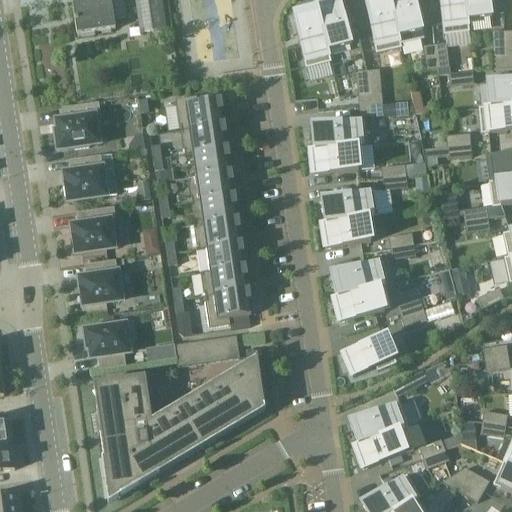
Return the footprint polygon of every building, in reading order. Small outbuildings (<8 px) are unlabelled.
[(114,21),(126,19),(123,0),(119,0),(110,1),(72,6),(76,37),(115,31),(114,21)] [(135,0),(140,34),(165,30),(161,0),(135,0)] [(379,0),(365,3),(376,55),(401,50),(400,46),(389,0),(379,0)] [(415,0),(389,0),(400,46),(425,40),(415,0)] [(439,0),(444,37),(469,33),(468,21),(467,21),(464,0),(439,0)] [(489,0),(464,0),(467,21),(468,21),(492,18),(489,0)] [(340,2),(315,9),(316,12),(317,12),(328,52),(352,46),(340,2)] [(316,12),(293,18),(307,70),(331,63),(328,52),(317,12),(316,12)] [(505,57),(505,33),(493,34),(494,57),(505,57)] [(446,45),(435,47),(438,71),(450,69),(446,45)] [(438,71),(435,47),(423,49),(426,72),(438,71)] [(511,56),(505,57),(494,57),(494,70),(511,69),(511,56)] [(379,71),(367,73),(370,96),(382,95),(379,71)] [(367,73),(356,74),(358,97),(370,96),(367,73)] [(471,74),(448,77),(449,89),(473,86),(471,74)] [(511,81),(488,84),(490,109),(491,109),(511,107),(511,81)] [(406,88),(398,92),(402,99),(409,95),(406,88)] [(216,95),(197,98),(197,100),(198,105),(217,102),(216,95)] [(382,95),(370,96),(358,97),(359,109),(383,107),(382,95)] [(197,100),(178,103),(182,132),(223,126),(219,102),(217,102),(198,105),(197,100)] [(140,115),(146,114),(149,114),(147,101),(139,102),(140,115)] [(394,120),(414,118),(411,104),(393,106),(394,120)] [(88,149),(88,146),(98,145),(103,144),(98,105),(62,110),(63,122),(56,124),(58,134),(55,134),(58,151),(73,149),(73,151),(88,149)] [(383,107),(359,109),(360,121),(384,119),(383,107)] [(490,109),(478,110),(481,135),(511,132),(511,107),(491,109),(490,109)] [(366,122),(313,127),(315,151),(315,152),(350,148),(356,148),(356,149),(368,148),(366,122)] [(223,126),(182,132),(185,157),(193,156),(193,155),(227,150),(223,126)] [(137,137),(129,147),(130,153),(145,150),(143,136),(137,137)] [(469,136),(446,139),(447,151),(471,148),(469,136)] [(151,148),(153,161),(162,159),(160,147),(151,148)] [(315,151),(311,152),(313,177),(358,173),(356,149),(356,148),(350,148),(315,152),(315,151)] [(471,148),(447,151),(448,162),(472,160),(471,148)] [(227,150),(193,155),(193,156),(196,178),(196,179),(230,174),(227,150)] [(511,155),(489,159),(493,183),(493,184),(511,180),(511,155)] [(66,186),(63,186),(66,203),(105,197),(115,196),(109,156),(99,158),(69,162),(71,175),(64,176),(66,186)] [(162,159),(153,161),(155,173),(156,182),(174,179),(172,170),(164,172),(162,159)] [(405,167),(381,170),(382,181),(406,179),(405,167)] [(196,178),(189,179),(192,203),(234,197),(230,174),(196,179),(196,178)] [(406,179),(382,181),(384,193),(408,191),(406,179)] [(493,183),(489,183),(492,208),(493,209),(502,208),(511,206),(511,180),(493,184),(493,183)] [(148,183),(138,184),(140,202),(151,201),(148,183)] [(375,192),(323,201),(326,225),(326,226),(367,219),(367,220),(379,218),(375,192)] [(158,196),(160,208),(169,207),(167,194),(158,196)] [(234,197),(192,203),(196,227),(237,221),(234,197)] [(171,219),(169,207),(160,208),(162,221),(171,219)] [(486,209),(463,212),(464,224),(488,221),(504,219),(502,208),(493,209),(492,208),(486,209)] [(73,238),(71,239),(73,255),(119,249),(113,209),(76,214),(78,227),(72,228),(73,238)] [(326,225),(322,225),(326,251),(371,244),(367,220),(367,219),(326,226),(326,225)] [(237,221),(196,227),(199,252),(207,250),(240,245),(237,221)] [(488,221),(464,224),(466,236),(490,232),(488,221)] [(511,233),(503,235),(508,259),(511,258),(511,233)] [(412,236),(388,240),(390,251),(414,247),(412,236)] [(165,243),(167,256),(176,254),(174,242),(165,243)] [(240,245),(207,250),(210,272),(210,274),(244,269),(240,245)] [(150,247),(146,252),(147,256),(159,254),(158,246),(150,247)] [(414,247),(390,251),(392,263),(416,258),(414,247)] [(178,267),(176,254),(167,256),(169,268),(178,267)] [(81,293),(78,293),(81,310),(122,303),(116,264),(85,269),(86,281),(79,282),(81,293)] [(376,264),(332,275),(338,299),(338,300),(378,289),(379,290),(382,289),(382,287),(393,284),(388,264),(377,267),(376,264)] [(210,272),(203,274),(206,299),(247,293),(244,269),(210,274),(210,272)] [(464,269),(451,272),(457,298),(470,295),(464,269)] [(172,291),(174,303),(183,302),(181,289),(172,291)] [(338,299),(334,300),(340,325),(384,314),(379,290),(378,289),(338,300),(338,299)] [(478,300),(483,311),(505,301),(499,290),(478,300)] [(247,293),(206,299),(211,328),(230,325),(229,320),(251,317),(247,293)] [(420,301),(397,309),(401,320),(424,312),(420,301)] [(185,314),(183,302),(174,303),(176,316),(185,314)] [(424,312),(401,320),(405,331),(427,324),(453,315),(450,304),(424,312)] [(105,329),(83,332),(85,349),(88,349),(89,359),(96,358),(98,371),(126,366),(124,355),(130,354),(126,326),(115,328),(113,317),(103,319),(105,329)] [(237,338),(175,347),(178,370),(240,361),(237,338)] [(386,338),(343,355),(353,379),(377,369),(378,374),(397,366),(386,338)] [(174,347),(146,351),(148,365),(176,361),(174,347)] [(483,351),(485,362),(507,359),(505,348),(483,351)] [(507,359),(485,362),(486,374),(509,371),(507,359)] [(145,379),(92,386),(110,504),(265,412),(258,366),(153,430),(145,379)] [(423,373),(392,389),(397,399),(428,383),(423,373)] [(458,386),(458,396),(468,396),(468,386),(458,386)] [(400,405),(350,423),(358,446),(359,447),(404,430),(405,431),(409,429),(400,405)] [(484,414),(482,425),(506,429),(508,417),(484,414)] [(0,447),(11,446),(7,422),(0,422),(0,447)] [(506,429),(482,425),(480,437),(504,440),(506,429)] [(358,446),(354,447),(363,472),(413,453),(405,431),(404,430),(359,447),(358,446)] [(441,441),(419,450),(423,461),(445,452),(462,446),(461,444),(460,435),(442,442),(441,441)] [(0,473),(15,471),(11,446),(0,447),(0,473)] [(445,452),(423,461),(427,472),(449,463),(445,452)] [(503,463),(493,486),(511,494),(511,467),(507,465),(507,464),(503,463)] [(466,470),(454,477),(442,484),(457,493),(463,482),(469,472),(466,470)] [(490,484),(469,472),(463,482),(484,494),(490,484)] [(407,477),(362,505),(366,511),(398,511),(410,505),(411,505),(420,499),(407,477)] [(478,505),(484,494),(463,482),(457,493),(478,505)] [(0,511),(20,511),(18,496),(0,498),(0,511)]
